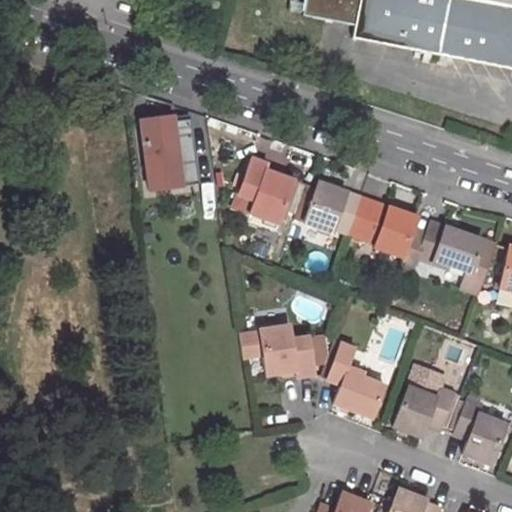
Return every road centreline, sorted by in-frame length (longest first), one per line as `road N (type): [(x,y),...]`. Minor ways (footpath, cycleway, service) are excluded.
road 1 (tertiary): [(0,7),(357,131),(511,174)]
road 2 (residential): [(511,498),(371,447),(328,453)]
